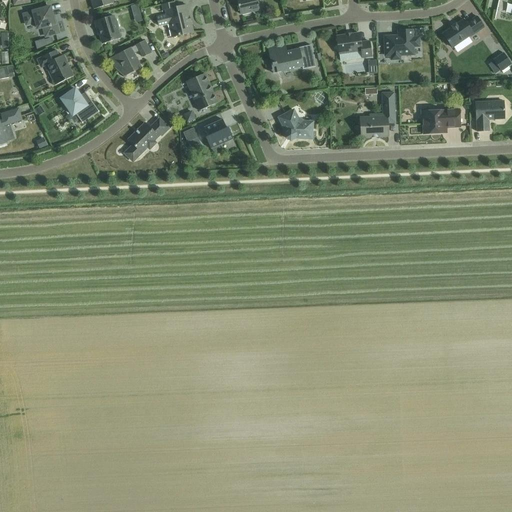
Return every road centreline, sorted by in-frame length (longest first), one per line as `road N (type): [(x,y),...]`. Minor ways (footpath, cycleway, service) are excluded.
road 1 (residential): [(511,149),(274,157),(224,44)]
road 2 (residential): [(0,174),(79,153),(136,110)]
road 3 (residential): [(224,44),(356,18)]
road 4 (residential): [(136,110),(100,68),(75,0)]
